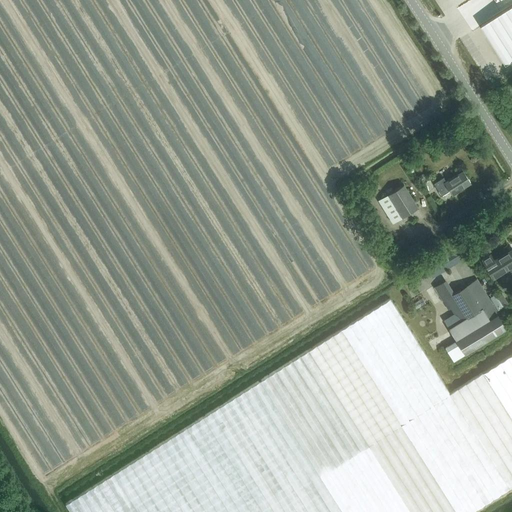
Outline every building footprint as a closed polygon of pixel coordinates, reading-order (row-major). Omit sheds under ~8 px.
[(511,5),(502,13),(481,26),(506,65),(511,60),(511,5)] [(451,194),(470,182),(463,170),(445,181),(443,177),(433,183),(441,194),(448,190),(451,194)] [(387,194),(388,195),(401,217),(417,207),(403,184),(387,194)] [(402,217),(401,217),(388,195),(380,200),(393,223),(402,217)] [(393,252),(404,246),(400,240),(390,247),(393,252)] [(463,257),(468,254),(463,245),(458,248),(457,247),(426,266),(433,277),(464,259),(463,257)] [(492,278),(511,265),(511,249),(495,260),(491,253),(480,260),(492,278)] [(476,278),(451,295),(435,306),(434,306),(449,328),(457,340),(466,353),(506,326),(498,313),(498,312),(491,301),(476,278)] [(435,306),(451,295),(443,281),(426,292),(435,306)] [(119,470),(65,504),(69,511),(471,511),(511,486),(511,353),(450,393),(390,299),(119,470)]
